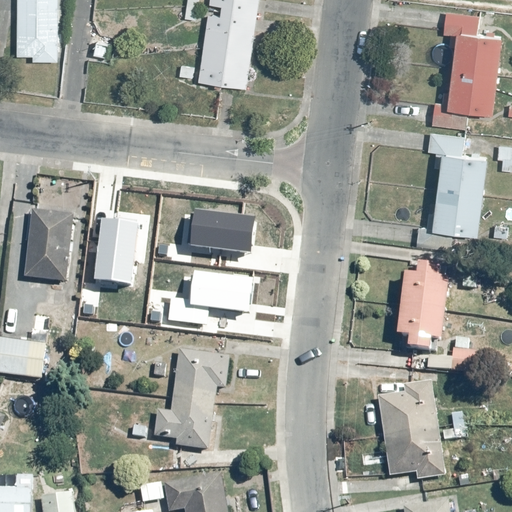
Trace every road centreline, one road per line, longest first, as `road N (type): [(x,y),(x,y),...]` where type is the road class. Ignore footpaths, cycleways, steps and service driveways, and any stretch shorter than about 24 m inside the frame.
road 1 (residential): [(310,511),(305,366),(327,170)]
road 2 (residential): [(0,130),(327,170)]
road 3 (residential): [(327,170),(347,0)]
